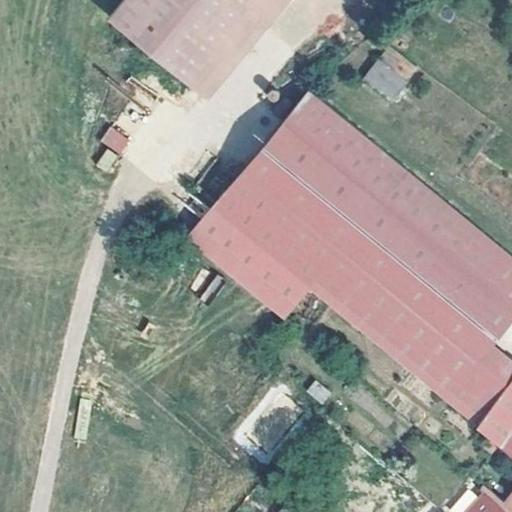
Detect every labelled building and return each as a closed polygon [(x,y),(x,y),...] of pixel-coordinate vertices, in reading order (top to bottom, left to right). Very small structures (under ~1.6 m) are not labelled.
[(126,0),(93,46),(179,109),(257,0),(126,0)] [(400,55),(389,68),(415,87),(425,74),(400,55)] [(399,107),(415,87),(389,68),(374,87),(399,107)] [(511,336),(511,255),(319,99),(224,216),(319,294),(455,406),(501,351),(511,336)] [(119,154),(130,139),(110,125),(100,141),(119,154)] [(294,327),(319,294),(224,216),(198,247),(294,327)] [(486,432),(503,411),(492,403),(505,388),(511,393),(511,360),(501,351),(455,406),(486,432)] [(486,432),(500,443),(511,453),(511,398),(503,411),(486,432)] [(511,511),(511,453),(500,443),(494,452),(501,458),(511,468),(488,492),(494,497),(511,511)] [(399,511),(401,510),(347,461),(323,487),(344,507),(350,511),(399,511)] [(511,511),(494,497),(481,511),(511,511)]
